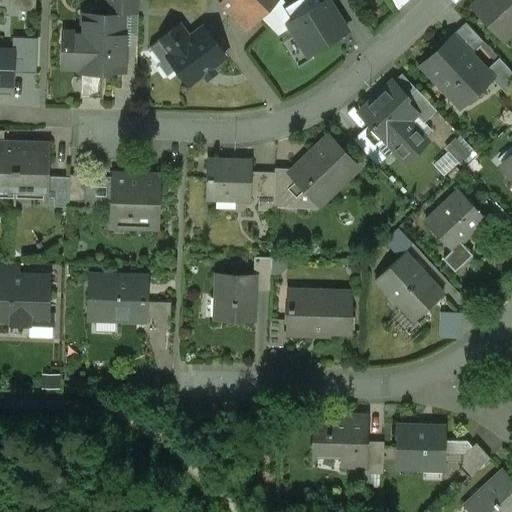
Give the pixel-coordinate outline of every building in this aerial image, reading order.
[(35,0),(9,0),(9,9),(35,10),(35,0)] [(138,0),(119,0),(119,12),(138,12),(138,0)] [(222,0),(219,4),(248,31),(278,0),(222,0)] [(511,0),(480,0),(474,7),(503,38),(511,29),(511,0)] [(290,23),(288,24),(307,55),(347,31),(336,13),(333,15),(324,2),(299,17),(290,23)] [(291,5),(282,11),(290,23),(299,17),(291,5)] [(124,16),(84,15),(83,34),(82,68),(82,69),(103,70),(123,70),(123,68),(124,16)] [(484,42),(467,24),(454,36),(471,54),(484,42)] [(190,38),(180,25),(159,40),(169,54),(167,55),(178,71),(188,83),(225,56),(204,28),(190,38)] [(83,34),(65,33),(63,33),(62,67),(81,68),(82,68),(83,34)] [(454,36),(421,66),(448,94),(451,92),(462,104),(491,77),(497,85),(511,72),(499,58),(486,70),(471,54),(454,36)] [(169,54),(159,40),(150,47),(149,52),(157,62),(156,67),(164,77),(169,78),(178,71),(167,55),(169,54)] [(16,48),(0,47),(0,87),(14,88),(16,48)] [(103,70),(82,69),(82,68),(81,68),(80,97),(102,98),(103,70)] [(393,82),(359,113),(385,141),(386,141),(405,162),(423,146),(403,125),(415,114),(416,113),(404,100),(407,97),(393,82)] [(436,111),(415,88),(407,97),(404,100),(416,113),(415,114),(424,123),(436,111)] [(328,136),(311,153),(312,154),(293,173),(291,174),(304,188),(319,204),(357,167),(328,136)] [(453,138),(447,151),(466,160),(473,147),(453,138)] [(3,144),(0,143),(0,190),(45,192),(46,177),(47,145),(3,144)] [(511,154),(501,165),(511,177),(511,154)] [(251,162),(207,161),(206,198),(250,199),(250,195),(251,178),(251,162)] [(289,169),(274,168),(274,179),(273,205),(287,205),(304,188),(291,174),(293,173),(289,169)] [(86,176),(69,175),(69,177),(68,201),(85,201),(86,176)] [(136,178),(113,177),(112,220),(129,221),(129,227),(156,228),(158,176),(136,175),(136,178)] [(69,177),(46,177),(45,192),(54,192),(53,207),(68,207),(68,201),(69,177)] [(274,179),(251,178),(250,195),(258,195),(258,210),(273,211),(273,205),(274,179)] [(458,190),(425,221),(452,250),(443,258),(455,271),(472,254),(461,243),(486,220),(458,190)] [(439,289),(405,252),(375,280),(409,317),(439,289)] [(272,258),(254,257),(253,276),(254,276),(254,290),(271,290),(272,258)] [(18,263),(0,262),(0,288),(1,275),(17,275),(18,263)] [(17,275),(1,275),(0,288),(0,319),(11,319),(11,323),(29,324),(29,314),(47,315),(48,276),(17,275)] [(253,276),(217,275),(216,318),(253,319),(254,290),(254,276),(253,276)] [(146,279),(95,278),(94,311),(115,312),(115,317),(145,318),(146,279)] [(322,293),(293,292),(292,307),(288,307),(287,334),(310,334),(310,327),(328,327),(328,331),(348,332),(349,310),(350,310),(351,292),(322,291),(322,293)] [(170,302),(156,302),(155,328),(169,328),(170,302)] [(462,336),(462,312),(441,311),(441,336),(462,336)] [(284,319),(270,319),(269,346),(283,347),(284,319)] [(367,417),(315,415),(313,450),(340,451),(340,464),(363,465),(366,465),(366,441),(367,417)] [(443,427),(398,426),(397,466),(442,467),(443,427)] [(384,441),(366,441),(366,465),(363,465),(363,473),(383,473),(384,441)] [(490,457),(476,442),(463,454),(462,466),(471,475),(490,457)] [(511,511),(511,480),(503,471),(471,500),(480,510),(477,511),(511,511)]
